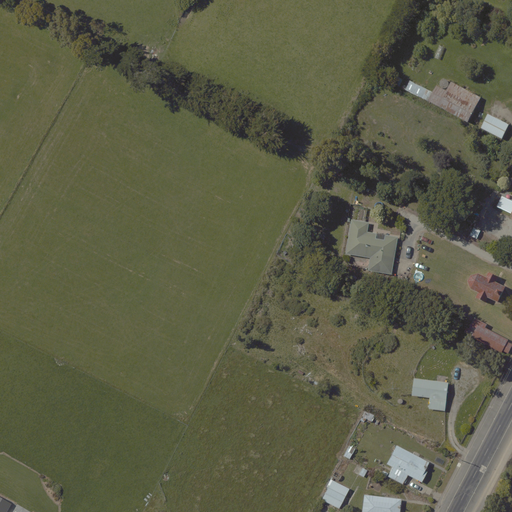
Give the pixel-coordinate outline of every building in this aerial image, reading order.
[(446,90),(435,85),(426,103),(469,122),(480,98),(450,82),(446,90)] [(484,112),(477,127),(502,138),(508,124),(484,112)] [(33,176),(24,171),(14,187),(23,192),(33,176)] [(511,200),(507,198),(502,207),(510,212),(511,213),(511,200)] [(370,220),(351,218),(347,255),(369,257),(368,271),(392,273),(396,236),(368,233),(370,220)] [(470,273),(462,269),(454,284),(463,289),(460,294),(472,301),(475,296),(485,301),(494,286),(482,280),(485,275),(473,268),(470,273)] [(499,336),(459,314),(450,331),(490,352),(499,336)] [(449,381),(413,377),(411,395),(429,396),(428,409),(445,411),(449,381)] [(413,448),(411,451),(395,443),(384,462),(393,467),(388,476),(403,484),(408,474),(421,481),(426,471),(424,470),(428,461),(420,456),(422,453),(413,448)] [(330,479),(320,498),(338,508),(348,489),(330,479)] [(400,497),(362,494),(360,511),(399,511),(399,509),(397,508),(397,503),(399,503),(400,497)] [(0,511),(5,511),(12,503),(0,495),(0,511)]
